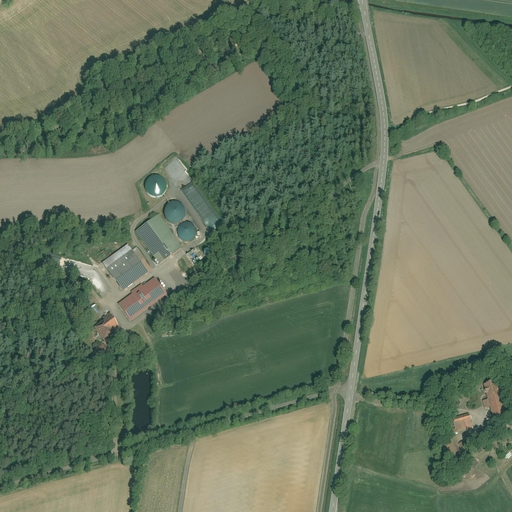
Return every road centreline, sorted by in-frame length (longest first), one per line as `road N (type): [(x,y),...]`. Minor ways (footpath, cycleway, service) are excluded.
road 1 (secondary): [(350,387),(384,151),(361,0)]
road 2 (residential): [(350,387),(0,482)]
road 3 (secondary): [(332,511),(350,387)]
